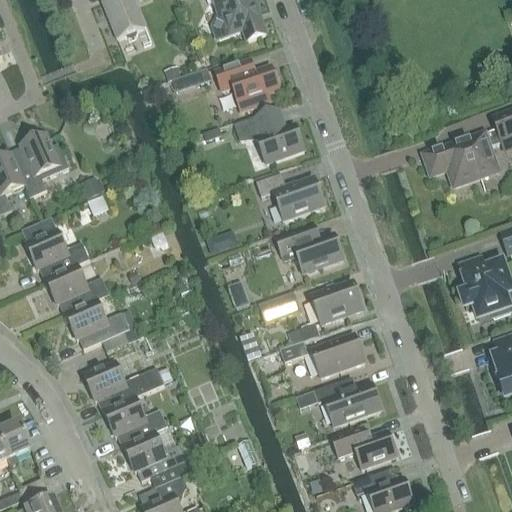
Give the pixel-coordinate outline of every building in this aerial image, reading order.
[(113,0),(114,1),(102,5),(118,43),(126,40),(128,41),(131,42),(135,41),(136,38),(137,35),(146,32),(132,0),(113,0)] [(247,45),(266,38),(252,0),(205,0),(208,6),(215,9),(219,21),(215,30),(219,42),(243,33),(247,45)] [(242,66),(215,75),(222,95),(233,91),(239,108),(237,108),(240,116),(271,106),(269,98),(279,94),(271,70),(246,78),(242,66)] [(279,113),(255,122),(255,120),(234,128),(240,145),(258,144),(266,168),(304,155),(295,128),(286,132),(279,113)] [(497,133),(424,159),(432,179),(449,173),(455,190),(498,175),(489,151),(511,143),(511,113),(493,120),(497,133)] [(11,161),(24,192),(30,205),(48,197),(42,184),(68,173),(58,149),(51,152),(46,140),(20,152),(21,154),(9,159),(10,161),(11,161)] [(5,201),(24,192),(11,161),(10,161),(0,165),(0,222),(12,217),(5,201)] [(281,178),(256,187),(262,202),(274,197),(285,226),(324,211),(314,182),(286,192),(281,178)] [(79,222),(107,211),(101,197),(73,208),(79,222)] [(75,271),(76,272),(88,267),(81,249),(64,256),(50,224),(22,237),(27,248),(25,249),(37,276),(38,275),(43,286),(45,285),(45,284),(75,271)] [(301,234),(301,235),(277,244),(284,266),(297,261),(304,279),(344,265),(334,238),(320,243),(315,229),(301,234)] [(511,232),(500,236),(508,259),(511,257),(511,232)] [(461,270),(470,296),(462,299),(466,312),(475,309),(479,323),(493,319),(494,322),(511,316),(505,299),(511,296),(511,294),(503,267),(486,273),(482,263),(461,270)] [(85,291),(76,272),(75,271),(45,284),(45,285),(56,311),(58,310),(63,321),(65,320),(65,319),(96,305),(96,307),(108,302),(100,284),(85,291)] [(353,286),(312,301),(322,329),(363,314),(353,286)] [(300,316),(293,297),(259,309),(266,328),(300,316)] [(312,302),(302,304),(307,324),(316,322),(312,302)] [(105,326),(96,307),(96,305),(65,319),(65,320),(76,345),(78,345),(83,356),(104,347),(108,355),(128,346),(129,347),(141,342),(130,315),(105,326)] [(290,336),(295,349),(320,340),(315,327),(290,336)] [(354,338),(311,354),(321,382),(364,367),(354,338)] [(511,339),(495,345),(500,359),(494,361),(502,383),(499,384),(505,402),(511,399),(511,339)] [(304,346),(280,354),(285,367),(309,359),(304,346)] [(134,403),(134,404),(163,392),(155,374),(122,389),(113,368),(83,382),(95,408),(97,407),(102,419),(104,418),(104,417),(134,403)] [(347,384),(315,395),(319,407),(325,405),(334,431),(381,414),(372,388),(351,395),(347,384)] [(142,423),(134,404),(134,403),(104,417),(104,418),(115,444),(117,443),(122,454),(123,453),(123,452),(155,438),(155,439),(167,433),(159,415),(142,423)] [(0,433),(0,452),(6,465),(28,456),(16,427),(0,433)] [(362,431),(331,442),(339,463),(356,457),(362,474),(397,461),(388,435),(366,443),(362,431)] [(156,482),(160,491),(191,477),(179,451),(176,452),(168,433),(167,433),(155,439),(155,438),(123,452),(123,453),(134,479),(137,478),(141,489),(156,482)] [(246,439),(232,446),(243,468),(257,462),(246,439)] [(393,486),(389,475),(352,487),(357,500),(367,496),(372,511),(403,511),(414,508),(405,482),(393,486)] [(17,492),(19,496),(22,504),(46,494),(41,482),(17,492)] [(164,503),(144,511),(178,511),(185,494),(187,493),(183,483),(159,493),(164,503)] [(0,510),(0,511),(3,511),(22,504),(19,496),(0,503),(0,510)] [(54,511),(51,502),(28,511),(54,511)]
